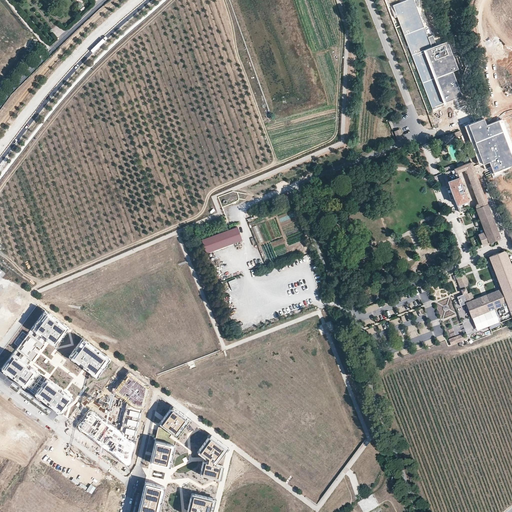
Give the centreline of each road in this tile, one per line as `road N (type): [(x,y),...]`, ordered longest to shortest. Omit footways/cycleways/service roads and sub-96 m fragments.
road 1 (track): [(332,0),(340,31),(335,134),(213,190),(201,214),(20,286)]
road 2 (primary): [(0,160),(65,78),(147,0)]
road 3 (primary): [(134,0),(0,140)]
road 4 (residential): [(0,388),(122,478),(129,485),(124,511)]
road 5 (unclassified): [(106,0),(0,107)]
